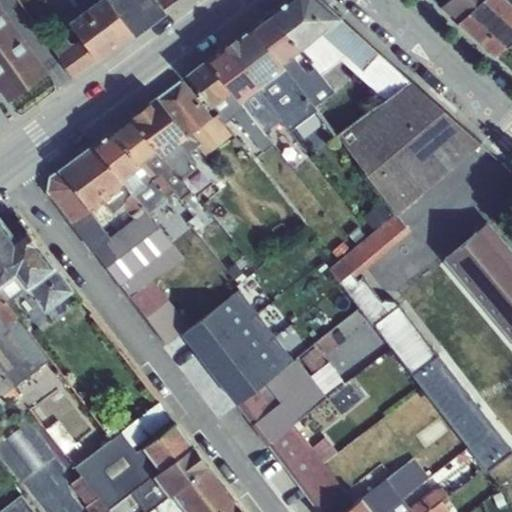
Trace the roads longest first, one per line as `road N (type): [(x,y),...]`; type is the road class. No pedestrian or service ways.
road 1 (residential): [(3,165),(273,511)]
road 2 (secondary): [(3,165),(231,0)]
road 3 (residential): [(379,0),(511,124)]
